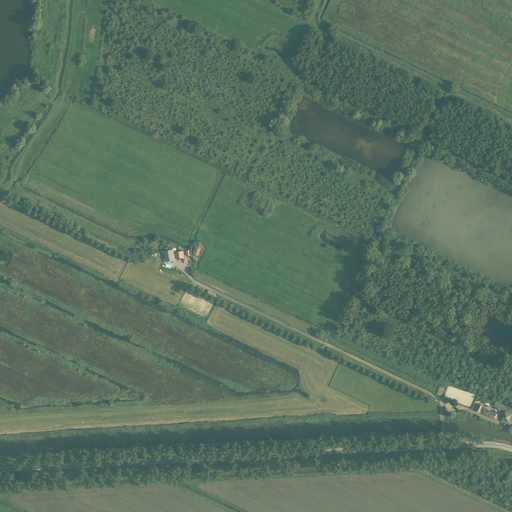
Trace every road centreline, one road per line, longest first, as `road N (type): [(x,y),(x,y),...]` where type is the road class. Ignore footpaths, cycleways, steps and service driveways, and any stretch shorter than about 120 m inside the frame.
road 1 (unclassified): [(0,469),(443,442)]
road 2 (unclassified): [(443,442),(437,397),(181,272)]
road 3 (track): [(79,0),(63,98),(58,106),(46,99),(34,106),(3,153)]
